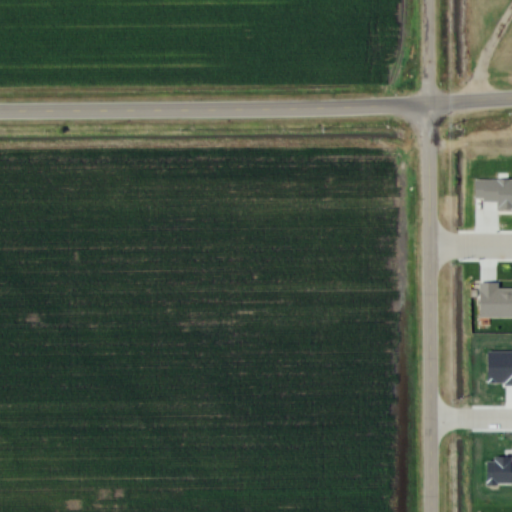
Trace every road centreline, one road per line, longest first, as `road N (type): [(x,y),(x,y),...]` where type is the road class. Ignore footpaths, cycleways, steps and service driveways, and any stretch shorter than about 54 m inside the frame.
road 1 (tertiary): [(428,105),(0,109)]
road 2 (tertiary): [(430,511),(428,105)]
